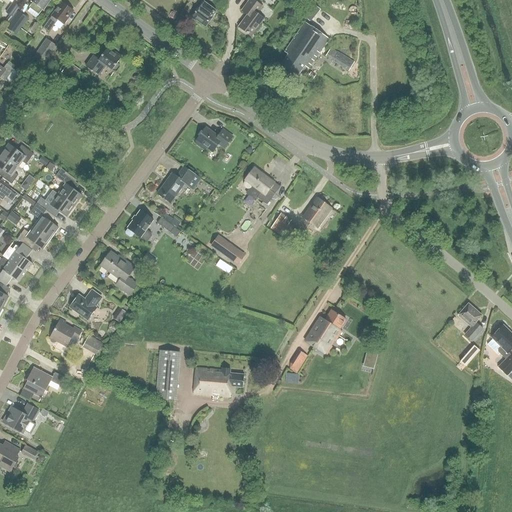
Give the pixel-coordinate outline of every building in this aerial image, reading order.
[(29,8),(39,15),(42,10),(43,10),(50,0),(33,0),(32,2),(33,3),(29,8)] [(251,37),(264,19),(257,14),(262,6),(253,0),(249,0),(241,11),(247,15),(238,27),(251,37)] [(12,17),(19,7),(14,3),(13,3),(12,2),(5,13),(12,17)] [(211,18),(216,11),(203,2),(194,13),(193,13),(190,17),(196,21),(197,20),(205,26),(211,18)] [(49,32),(50,30),(57,20),(63,25),(64,23),(66,23),(68,21),(67,19),(72,11),(62,3),(43,28),(49,32)] [(313,4),(308,10),(315,16),(320,10),(313,4)] [(16,35),(27,19),(18,12),(7,28),(16,35)] [(308,69),(329,39),(305,23),(285,52),(288,55),(279,67),(290,74),(290,76),(293,78),(295,78),(296,79),(305,66),(308,69)] [(36,54),(33,59),(43,66),(57,47),(46,39),(39,51),(36,54)] [(331,48),(326,57),(332,60),(331,61),(349,71),(354,62),(350,59),(331,48)] [(107,49),(100,59),(93,55),(85,67),(98,77),(106,66),(114,72),(117,72),(120,68),(119,66),(117,64),(121,59),(120,59),(121,57),(112,51),(111,52),(107,49)] [(0,78),(4,80),(14,65),(9,61),(3,69),(0,66),(0,78)] [(73,81),(79,72),(68,64),(62,73),(73,81)] [(232,138),(222,131),(217,137),(205,128),(194,144),(204,151),(206,148),(213,152),(218,144),(224,149),(232,138)] [(2,155),(18,167),(22,162),(26,165),(34,155),(21,146),(17,151),(9,145),(2,155)] [(14,173),(18,167),(2,155),(0,156),(0,168),(3,171),(0,174),(0,176),(12,185),(18,176),(14,173)] [(193,190),(200,179),(184,167),(177,177),(172,174),(157,194),(170,203),(184,184),(193,190)] [(244,181),(245,181),(245,182),(244,183),(244,185),(245,186),(245,187),(246,188),(247,188),(248,188),(250,188),(251,188),(252,187),(260,192),(257,198),(267,205),(275,194),(269,190),(275,183),(254,168),(244,181)] [(61,169),(55,177),(65,184),(58,195),(74,207),(82,196),(74,191),(71,188),(75,182),(76,180),(75,180),(61,169)] [(0,198),(2,200),(5,197),(12,202),(17,196),(0,183),(0,198)] [(52,215),(56,209),(66,217),(74,207),(58,195),(53,191),(45,201),(40,198),(36,203),(52,215)] [(317,228),(331,209),(317,199),(303,218),(317,228)] [(58,228),(51,223),(48,220),(52,215),(36,203),(29,213),(39,220),(34,227),(51,239),(58,228)] [(140,211),(127,229),(128,229),(125,232),(126,234),(130,237),(132,237),(134,234),(140,238),(141,238),(146,241),(148,241),(151,236),(151,234),(146,230),(153,220),(140,211)] [(11,212),(6,219),(13,224),(16,226),(21,219),(18,217),(11,212)] [(281,214),(271,229),(281,235),(285,230),(294,237),(301,227),(281,214)] [(181,231),(176,227),(162,217),(157,224),(177,238),(181,231)] [(24,230),(17,239),(28,247),(32,250),(36,244),(43,249),(51,239),(34,227),(29,233),(29,234),(24,230)] [(245,255),(218,235),(211,245),(238,265),(245,255)] [(3,257),(26,273),(32,264),(26,259),(32,251),(22,244),(19,248),(16,245),(13,249),(9,247),(3,257)] [(130,296),(137,285),(127,278),(135,268),(122,259),(121,260),(110,252),(100,266),(120,280),(116,286),(130,296)] [(156,260),(147,253),(142,259),(152,267),(156,260)] [(19,283),(26,273),(3,257),(0,260),(0,281),(6,286),(12,278),(19,283)] [(0,307),(2,308),(8,297),(0,292),(0,283),(0,284),(0,283),(0,307)] [(94,308),(102,298),(92,291),(85,301),(78,296),(70,307),(88,320),(96,309),(94,308)] [(474,325),(482,316),(463,299),(451,313),(469,329),(464,335),(470,340),(479,330),(474,325)] [(127,313),(120,308),(113,319),(120,323),(127,313)] [(308,338),(306,341),(327,355),(332,347),(332,346),(334,342),(335,342),(342,332),(339,330),(346,320),(331,310),(324,320),(323,320),(320,324),(318,323),(316,326),(315,325),(307,337),(308,338)] [(60,320),(50,338),(51,338),(50,340),(51,341),(51,342),(53,343),(54,343),(55,343),(56,341),(66,347),(66,348),(71,351),(78,339),(82,332),(74,327),(73,328),(65,324),(66,323),(60,320)] [(511,334),(503,325),(491,337),(500,346),(497,349),(499,352),(503,357),(506,359),(500,365),(499,367),(507,375),(511,370),(511,356),(510,355),(508,352),(511,347),(511,334)] [(103,344),(88,336),(82,348),(96,355),(103,344)] [(300,373),(312,354),(303,349),(292,367),(300,373)] [(379,351),(368,349),(364,367),(375,369),(379,351)] [(181,352),(159,350),(155,399),(176,401),(181,352)] [(39,402),(46,391),(51,381),(61,387),(65,379),(55,373),(52,378),(33,368),(27,381),(23,389),(34,394),(32,398),(39,402)] [(219,395),(219,397),(230,398),(231,387),(243,388),(244,375),(230,374),(230,369),(224,369),(224,371),(196,369),(193,394),(212,396),(213,394),(219,395)] [(11,407),(2,423),(23,434),(25,430),(31,434),(36,425),(29,422),(30,420),(33,421),(38,411),(27,405),(22,414),(11,407)] [(0,465),(11,471),(19,458),(16,457),(20,451),(8,444),(5,449),(0,446),(0,465)] [(38,452),(26,445),(22,452),(34,460),(38,452)]
